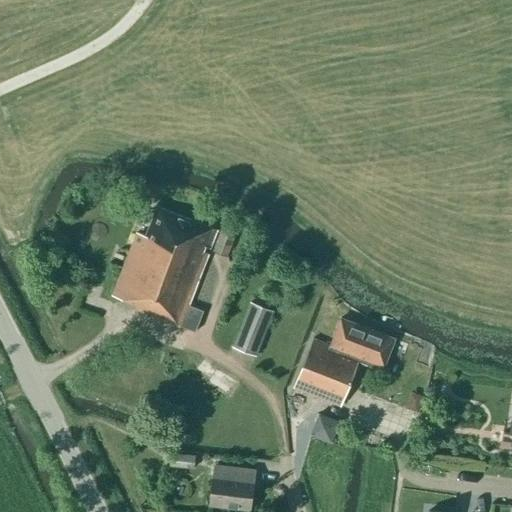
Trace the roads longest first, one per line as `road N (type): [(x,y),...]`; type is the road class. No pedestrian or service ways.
road 1 (tertiary): [(97,511),(0,320)]
road 2 (track): [(0,91),(99,46),(147,0)]
road 3 (residential): [(511,489),(421,482),(396,454)]
